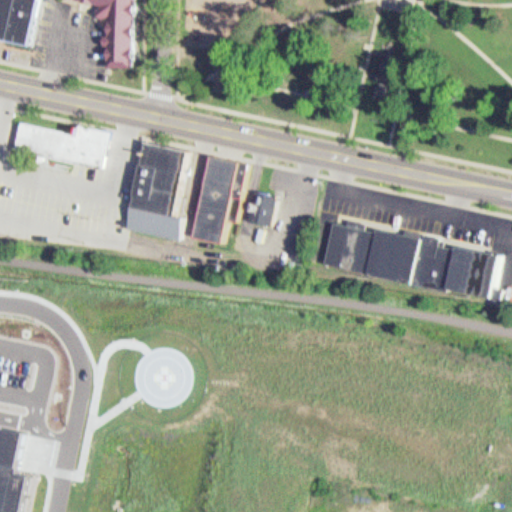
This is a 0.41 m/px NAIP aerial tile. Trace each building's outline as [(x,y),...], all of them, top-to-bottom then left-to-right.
[(0,0),(46,0),(37,47),(0,39),(0,0)] [(71,0),(107,8),(118,26),(117,66),(142,66),(142,0),(71,0)] [(75,125),(74,131),(19,119),(13,146),(104,166),(111,133),(75,125)] [(143,141),(126,225),(182,236),(187,212),(174,210),(187,150),(143,141)] [(209,154),(193,231),(224,237),(229,216),(239,218),(250,163),(209,154)] [(257,182),(251,216),(275,220),(281,186),(257,182)] [(337,216),(328,257),(493,292),(502,248),(457,238),(457,242),(425,235),(427,227),(406,223),(405,227),(376,221),(375,225),(366,223),(367,218),(350,215),(350,219),(337,216)] [(236,227),(232,243),(253,248),(257,233),(236,227)] [(260,251),(261,237),(243,236),(242,250),(260,251)] [(0,511),(29,511),(46,434),(0,424),(0,511)]
